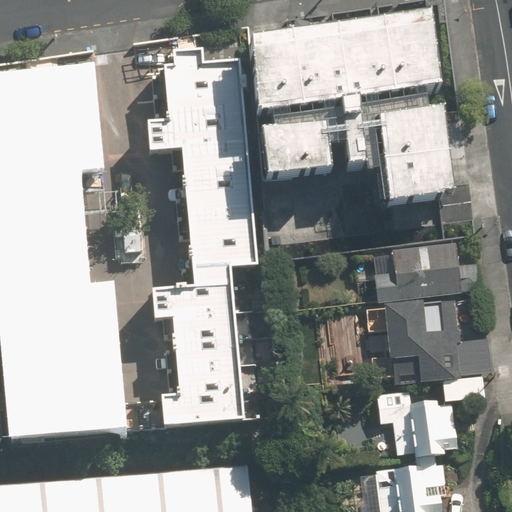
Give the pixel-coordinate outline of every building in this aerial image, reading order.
[(429,24),(248,47),(257,121),(269,119),(271,136),(260,137),(264,183),(334,176),(332,151),(344,149),(346,171),(382,167),(387,210),(452,204),(443,120),(428,122),(424,99),(438,98),(429,24)] [(70,80),(0,84),(0,207),(19,414),(36,413),(38,441),(166,431),(245,424),(228,272),(257,268),(241,66),(205,70),(204,55),(172,54),(175,70),(164,73),(173,124),(146,126),(150,157),(180,156),(194,289),(149,290),(154,325),(173,322),(180,401),(117,407),(95,408),(87,329),(110,328),(107,300),(77,301),(65,167),(97,164),(96,137),(73,126),(70,80)] [(459,271),(456,245),(392,252),(392,257),(373,259),(378,306),(461,297),(461,292),(481,290),(479,269),(459,271)] [(443,385),(445,402),(485,398),(483,381),(488,380),(483,341),(468,342),(464,301),(383,309),(389,364),(395,363),(398,390),(443,385)] [(411,396),(379,397),(380,426),(395,426),(399,456),(415,457),(415,470),(369,472),(370,478),(360,478),(362,511),(441,511),(441,499),(431,500),(431,490),(444,489),(443,469),(436,469),(436,459),(444,459),(444,452),(457,452),(452,406),(411,406),(411,396)] [(249,511),(245,468),(0,488),(0,511),(249,511)]
